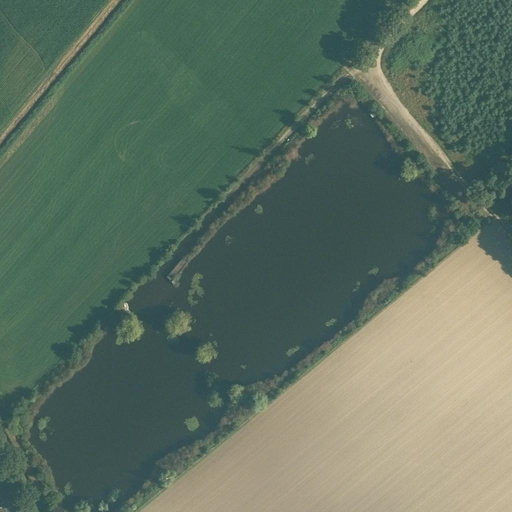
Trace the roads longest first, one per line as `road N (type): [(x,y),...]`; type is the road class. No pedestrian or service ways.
road 1 (track): [(132,300),(368,57)]
road 2 (track): [(368,57),(511,235)]
